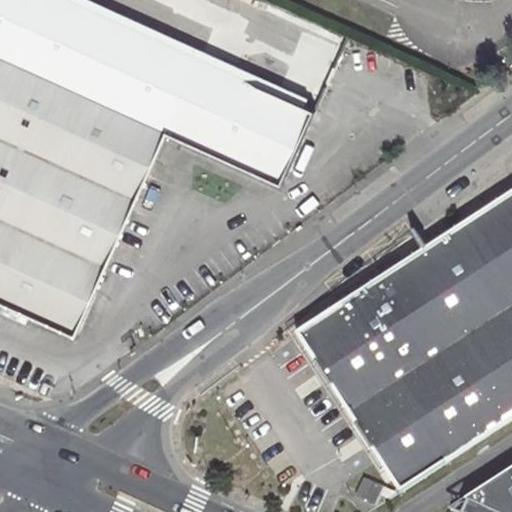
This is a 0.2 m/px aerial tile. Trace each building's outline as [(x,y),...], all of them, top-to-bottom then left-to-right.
[(314,111),(66,0),(0,0),(0,57),(166,132),(280,184),(314,111)] [(0,57),(0,298),(6,301),(1,311),(25,321),(29,311),(74,332),(161,140),(166,132),(0,57)] [(511,195),(301,335),(374,445),(405,492),(511,421),(511,195)] [(511,511),(511,474),(470,501),(473,501),(468,511),(511,511)] [(393,493),(365,480),(358,496),(376,504),(380,493),(386,498),(393,493)]
